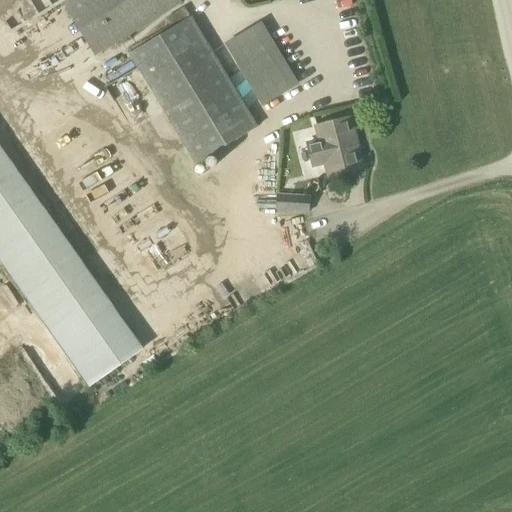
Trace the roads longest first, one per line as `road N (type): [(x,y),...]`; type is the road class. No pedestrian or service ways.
road 1 (unknown): [(0,112),(131,301),(181,300),(207,279),(218,237),(191,195)]
road 2 (unknown): [(227,0),(308,23),(326,47),(327,75),(292,120),(191,195)]
road 3 (unknown): [(191,195),(109,113),(74,56),(48,54),(0,86)]
